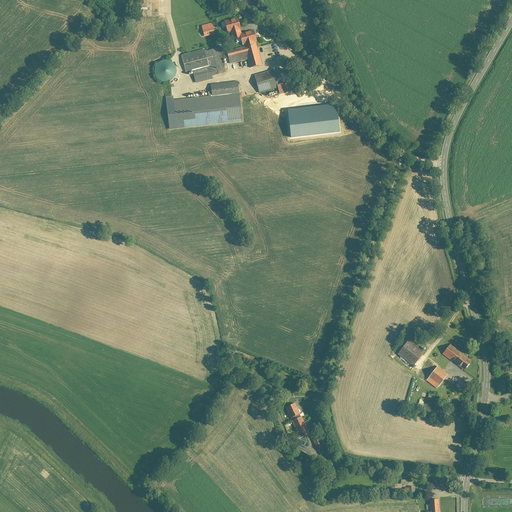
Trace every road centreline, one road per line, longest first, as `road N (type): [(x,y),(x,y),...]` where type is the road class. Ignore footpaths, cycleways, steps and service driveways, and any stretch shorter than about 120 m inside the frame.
road 1 (residential): [(466,479),(336,462),(318,418),(405,151)]
road 2 (secondary): [(484,399),(486,359),(449,219),(443,163)]
road 3 (secondary): [(443,163),(453,121),(511,20)]
road 4 (residential): [(338,92),(222,0)]
road 5 (track): [(98,511),(0,429)]
